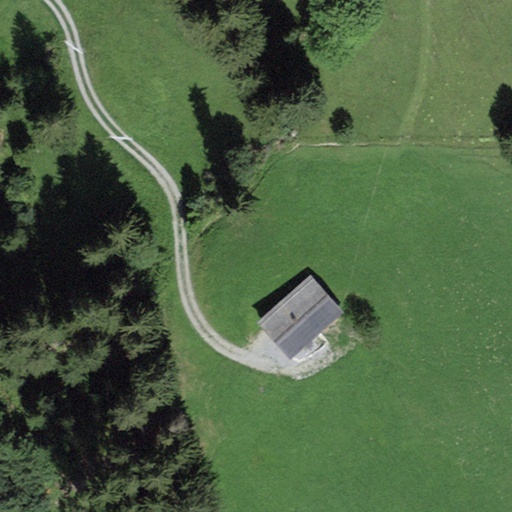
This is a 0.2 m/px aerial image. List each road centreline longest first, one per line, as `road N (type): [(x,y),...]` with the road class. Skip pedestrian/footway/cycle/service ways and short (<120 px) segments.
road 1 (track): [(179,260),(174,208),(162,182),(92,111),(69,30),(46,0)]
road 2 (track): [(308,366),(244,360),(215,340),(189,312),(179,260)]
